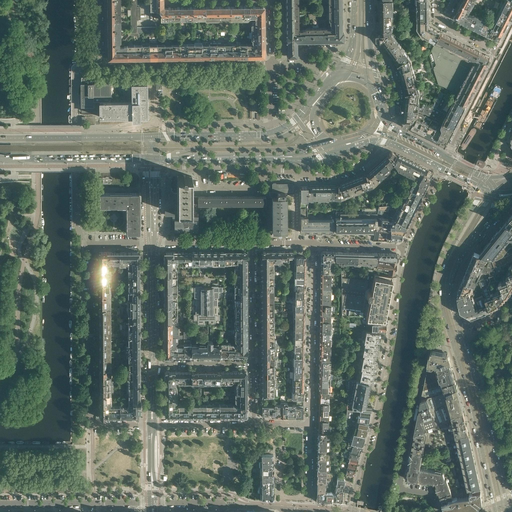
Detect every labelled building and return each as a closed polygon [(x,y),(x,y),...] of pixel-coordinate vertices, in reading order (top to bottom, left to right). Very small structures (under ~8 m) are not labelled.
[(140,19),(140,7),(137,7),(137,3),(136,0),(130,0),(131,1),(131,10),(131,13),(131,16),(131,28),(131,31),(131,33),(161,33),(161,30),(161,27),(137,27),(137,20),(140,19)] [(163,6),(163,3),(163,2),(163,0),(151,0),(151,10),(158,10),(159,10),(161,8),(161,7),(162,7),(163,6)] [(477,4),(475,3),(469,0),(462,0),(461,4),(470,9),(472,6),(473,6),(474,5),(476,6),(477,4)] [(509,20),(511,13),(511,0),(502,0),(496,13),(497,14),(509,20)] [(467,15),(470,9),(461,4),(457,11),(466,16),(467,15)] [(218,19),(218,7),(217,7),(217,6),(215,6),(214,7),(208,7),(208,6),(206,7),(205,7),(205,18),(205,19),(218,19)] [(230,19),(230,7),(229,6),(227,6),(227,7),(224,7),(221,7),(221,6),(219,6),(218,7),(218,19),(230,19)] [(243,19),(243,7),(242,7),(242,6),(240,6),(240,7),(234,7),(233,6),(231,6),(231,7),(230,7),(230,19),(243,19)] [(264,21),(264,10),(264,8),(263,6),(256,7),(256,16),(255,16),(255,17),(255,19),(254,19),(254,21),(253,21),(253,24),(252,24),(264,24),(264,23),(265,23),(265,21),(264,21)] [(341,18),(341,9),(342,9),(342,7),(341,7),(341,6),(329,6),(329,20),(330,21),(341,21),(342,20),(342,18),(341,18)] [(429,21),(429,10),(429,6),(418,6),(418,9),(417,9),(417,18),(418,18),(418,21),(429,21)] [(167,19),(167,8),(165,8),(163,9),(164,10),(162,10),(161,8),(159,10),(161,12),(161,15),(161,19),(168,19),(167,19)] [(465,23),(469,16),(467,15),(466,16),(457,11),(454,17),(465,23)] [(509,20),(497,14),(495,16),(497,17),(495,20),(506,26),(509,20)] [(473,27),(478,18),(474,16),(472,16),(470,15),(469,16),(465,23),(473,27)] [(480,30),(486,20),(482,18),(481,19),(478,18),(473,27),(480,30)] [(488,34),(492,26),(489,25),(489,23),(487,22),(488,21),(486,20),(480,30),(488,34)] [(504,29),(506,26),(495,20),(492,26),(503,32),(504,29)] [(342,31),(342,24),(342,22),(341,22),(341,21),(330,21),(331,24),(331,25),(331,29),(327,29),(327,41),(343,40),(343,31),(342,31)] [(428,39),(429,38),(434,29),(429,27),(429,21),(418,21),(418,26),(417,26),(417,28),(422,37),(423,37),(425,37),(428,39)] [(500,38),(503,32),(492,26),(488,34),(498,40),(499,38),(500,38)] [(299,34),(299,31),(297,31),(297,29),(287,29),(287,30),(286,30),(286,32),(287,33),(287,38),(295,38),(295,34),(299,34)] [(327,41),(327,29),(305,29),(305,30),(303,30),(302,31),(299,31),(299,34),(295,34),(295,38),(295,41),(296,41),(327,41)] [(435,43),(442,33),(434,29),(429,38),(432,40),(432,41),(435,43)] [(382,40),(391,33),(391,30),(382,31),(382,34),(377,35),(377,40),(382,40)] [(395,40),(392,36),(393,35),(392,33),(391,33),(382,40),(383,42),(386,46),(395,40)] [(466,105),(486,66),(487,64),(483,62),(476,59),(479,52),(442,33),(435,43),(429,54),(438,84),(453,91),(450,97),(455,100),(466,105)] [(296,47),(296,41),(295,41),(295,38),(287,38),(287,47),(296,47)] [(391,52),(400,45),(399,42),(397,44),(395,40),(386,46),(391,52)] [(194,57),(194,45),(194,44),(179,45),(179,46),(179,58),(194,57)] [(403,52),(401,48),(402,47),(400,45),(391,52),(395,58),(403,52)] [(264,56),(264,46),(254,47),(254,57),(261,57),(263,57),(263,56),(264,56)] [(297,55),(297,48),(296,47),(287,47),(287,55),(288,56),(296,56),(297,55)] [(119,58),(119,51),(108,51),(108,58),(110,58),(110,59),(112,59),(112,58),(119,58)] [(411,59),(408,55),(406,56),(403,52),(395,58),(398,62),(400,64),(411,59)] [(489,59),(489,57),(479,52),(476,59),(483,62),(487,64),(489,60),(489,59)] [(412,69),(410,64),(412,63),(411,59),(400,64),(400,66),(400,67),(401,71),(412,69)] [(415,75),(414,73),(413,73),(412,69),(401,71),(403,79),(415,75)] [(415,83),(414,79),(416,78),(415,75),(403,79),(405,86),(415,83)] [(108,94),(108,83),(94,84),(94,83),(93,82),(92,82),(92,77),(81,77),(81,106),(86,106),(86,107),(89,107),(89,106),(93,106),(93,104),(93,95),(108,94)] [(147,113),(147,90),(147,83),(143,83),(108,83),(108,94),(108,101),(99,102),(99,104),(99,117),(132,116),(132,113),(147,113)] [(420,92),(418,87),(417,88),(415,83),(405,86),(407,91),(408,93),(420,92)] [(419,102),(420,92),(408,93),(407,96),(406,101),(419,102)] [(436,108),(443,93),(440,92),(432,106),(436,108)] [(440,110),(447,96),(447,95),(443,93),(436,108),(440,110)] [(108,101),(108,94),(93,95),(93,104),(95,104),(95,102),(99,102),(108,101)] [(454,128),(463,111),(466,105),(455,100),(454,103),(453,103),(449,110),(450,111),(446,118),(445,118),(443,122),(444,123),(454,128)] [(419,110),(419,105),(418,105),(419,102),(406,101),(406,109),(419,110)] [(436,108),(432,106),(427,104),(423,111),(419,110),(406,109),(405,112),(418,114),(419,112),(422,112),(443,122),(445,118),(444,112),(440,110),(436,108)] [(417,132),(425,116),(420,114),(418,114),(405,112),(404,120),(402,125),(417,132)] [(430,139),(437,126),(439,123),(425,116),(417,132),(430,139)] [(445,146),(454,128),(444,123),(441,128),(437,126),(430,139),(445,146)] [(393,165),(396,159),(398,155),(390,151),(388,155),(386,157),(382,160),(389,168),(393,165)] [(399,169),(405,158),(398,155),(396,159),(393,165),(395,165),(395,166),(396,167),(396,168),(399,169)] [(406,173),(411,161),(405,158),(399,169),(406,173)] [(389,168),(382,160),(379,164),(377,165),(385,174),(387,172),(387,171),(390,168),(389,168)] [(412,176),(418,165),(411,161),(406,173),(412,176)] [(385,174),(377,165),(375,167),(371,170),(378,178),(382,175),(383,176),(385,174)] [(419,179),(425,168),(418,165),(412,176),(415,178),(416,177),(419,179)] [(425,186),(430,176),(432,172),(425,168),(419,179),(417,182),(425,186)] [(375,181),(378,178),(371,170),(367,174),(368,174),(366,176),(372,186),(376,183),(375,181)] [(198,204),(198,201),(198,197),(192,197),(191,176),(186,176),(186,175),(183,175),(183,176),(177,176),(177,194),(178,194),(178,197),(177,197),(177,210),(178,210),(178,220),(174,220),(174,231),(198,231),(198,220),(198,216),(191,216),(191,210),(192,210),(192,204),(198,204)] [(372,186),(366,176),(364,176),(359,178),(363,188),(367,186),(368,188),(372,186)] [(363,188),(359,178),(352,181),(356,192),(359,191),(358,189),(363,188)] [(356,192),(352,181),(345,183),(349,193),(353,192),(354,193),(356,192)] [(425,186),(417,182),(415,181),(413,182),(410,189),(411,189),(421,194),(425,186)] [(292,192),(292,183),(272,183),(272,192),(277,192),(284,192),(292,192)] [(349,193),(345,183),(340,185),(340,186),(338,187),(340,198),(345,197),(344,195),(349,193)] [(313,200),(313,197),(315,197),(315,186),(300,186),(300,208),(307,208),(307,200),(313,200)] [(340,198),(338,187),(335,187),(335,186),(330,186),(330,197),(335,197),(336,198),(340,198)] [(418,200),(421,194),(411,189),(410,192),(409,191),(407,195),(418,200)] [(281,231),(287,231),(287,196),(284,196),(284,192),(277,192),(277,196),(272,196),(272,231),(278,231),(278,232),(277,233),(278,234),(280,234),(281,233),(281,232),(281,231)] [(139,232),(139,204),(139,193),(100,193),(100,207),(115,207),(116,207),(118,207),(119,208),(120,208),(121,209),(122,210),(123,211),(124,212),(124,213),(125,214),(125,215),(125,216),(125,217),(125,232),(139,232)] [(409,218),(418,200),(407,195),(405,198),(406,199),(405,201),(404,201),(401,207),(402,207),(401,210),(400,209),(398,213),(409,218)] [(390,209),(391,207),(392,205),(378,206),(378,212),(376,227),(376,229),(402,232),(406,225),(387,215),(389,211),(390,209)] [(333,221),(325,221),(317,221),(316,221),(309,221),(309,220),(307,220),(307,216),(307,208),(300,208),(300,217),(300,227),(300,232),(309,232),(333,232),(333,226),(333,221)] [(376,227),(378,212),(335,212),(335,232),(372,232),(372,228),(373,228),(373,227),(376,227)] [(408,220),(409,218),(398,213),(396,216),(397,217),(396,220),(406,225),(408,220)] [(511,261),(511,244),(509,237),(511,233),(511,226),(506,222),(479,255),(491,259),(491,260),(493,264),(495,269),(501,266),(511,261)] [(386,238),(387,231),(375,230),(374,238),(378,238),(378,237),(386,238)] [(402,233),(387,231),(386,238),(385,241),(392,241),(393,239),(401,240),(402,233)] [(293,257),(293,251),(281,252),(281,260),(282,260),(289,260),(289,257),(293,257)] [(113,262),(113,252),(99,252),(99,266),(109,265),(109,264),(109,263),(111,261),(111,262),(113,262)] [(139,261),(139,252),(127,252),(127,259),(132,259),(132,261),(139,261)] [(177,259),(177,252),(164,252),(164,260),(172,260),(172,259),(177,259)] [(211,263),(211,252),(198,252),(198,263),(211,263)] [(343,264),(343,252),(334,252),(335,259),(335,260),(338,260),(338,262),(339,263),(340,263),(340,264),(343,264)] [(491,259),(479,255),(474,252),(471,259),(488,267),(491,259)] [(139,268),(139,261),(132,261),(132,259),(127,259),(127,263),(129,263),(129,268),(139,268)] [(175,267),(175,263),(177,263),(177,259),(172,259),(172,260),(164,260),(164,268),(175,268),(175,267)] [(394,275),(396,263),(397,260),(384,259),(384,262),(377,261),(376,268),(389,270),(388,274),(394,275)] [(488,267),(471,259),(468,266),(479,271),(481,272),(482,270),(485,271),(485,270),(486,270),(488,267)] [(476,278),(479,271),(468,266),(465,273),(476,278)] [(493,294),(490,286),(491,284),(498,281),(495,275),(504,272),(501,266),(495,269),(496,273),(493,274),(490,276),(486,277),(478,281),(479,284),(480,287),(483,294),(490,310),(493,309),(496,308),(496,307),(498,306),(498,305),(493,294)] [(384,318),(392,276),(389,276),(386,276),(386,275),(383,275),(380,275),(377,274),(370,273),(370,274),(341,271),(342,316),(367,317),(384,318)] [(473,285),(476,278),(465,273),(462,280),(473,285)] [(473,290),(472,287),(473,285),(462,280),(457,292),(458,296),(471,291),(473,290)] [(511,290),(508,281),(502,283),(501,281),(498,283),(499,285),(505,298),(507,297),(509,295),(511,290)] [(505,298),(499,285),(497,286),(499,291),(493,294),(498,305),(501,304),(501,303),(503,302),(503,301),(505,300),(505,298)] [(213,315),(213,298),(219,298),(219,287),(218,286),(212,286),(211,287),(202,287),(201,286),(195,286),(194,287),(194,298),(200,298),(200,315),(213,315)] [(474,298),(482,295),(479,288),(478,288),(476,289),(473,290),(471,291),(458,296),(459,304),(474,298)] [(474,298),(459,304),(460,310),(460,311),(461,312),(471,317),(471,318),(490,310),(483,294),(482,295),(474,298)] [(139,330),(139,322),(129,322),(129,325),(128,325),(128,330),(139,330)] [(386,331),(386,327),(386,325),(366,324),(350,323),(350,328),(355,328),(366,329),(366,327),(371,327),(371,328),(375,328),(375,331),(386,331)] [(139,338),(139,330),(128,330),(128,335),(129,335),(129,338),(139,338)] [(377,339),(379,333),(366,330),(363,330),(362,336),(364,337),(377,339)] [(139,346),(139,338),(129,338),(129,341),(128,341),(128,346),(139,346)] [(220,355),(220,344),(212,344),(212,341),(207,341),(191,341),(191,344),(191,355),(220,355)] [(376,344),(363,342),(362,341),(360,348),(363,349),(376,351),(377,345),(376,344)] [(140,354),(139,346),(128,346),(128,351),(129,351),(129,354),(140,354)] [(375,357),(376,352),(376,351),(363,349),(362,354),(364,355),(363,356),(374,358),(374,357),(375,357)] [(450,361),(450,359),(449,355),(448,355),(448,353),(431,350),(430,354),(429,354),(428,362),(427,369),(437,366),(450,361)] [(140,362),(140,354),(129,354),(129,357),(128,357),(128,362),(140,362)] [(373,371),(376,359),(374,358),(363,356),(362,362),(359,362),(358,368),(361,369),(373,371)] [(453,373),(452,366),(450,361),(437,366),(438,371),(439,375),(438,375),(439,378),(453,373)] [(140,409),(140,362),(128,362),(128,367),(130,367),(130,370),(130,373),(128,373),(128,383),(130,383),(130,386),(127,386),(127,389),(128,389),(128,399),(130,399),(130,405),(128,405),(128,407),(127,408),(127,409),(138,409),(140,409)] [(436,376),(435,372),(438,371),(437,366),(427,369),(427,370),(426,374),(426,375),(425,379),(436,376)] [(372,383),(374,374),(374,371),(373,371),(361,369),(360,374),(357,373),(356,380),(369,383),(372,383)] [(177,381),(177,371),(166,371),(165,372),(165,385),(175,385),(175,384),(175,381),(177,381)] [(220,382),(220,371),(217,371),(217,372),(207,372),(207,371),(203,371),(203,372),(194,372),(194,371),(191,371),(191,382),(191,383),(220,383),(220,382)] [(247,381),(247,372),(246,371),(233,371),(233,382),(235,382),(235,381),(237,381),(247,381)] [(455,380),(453,373),(439,378),(440,380),(441,380),(442,384),(455,380)] [(424,384),(437,380),(436,376),(425,379),(425,380),(424,384)] [(369,383),(356,380),(345,379),(347,404),(347,405),(364,406),(369,383)] [(442,393),(457,387),(455,380),(442,384),(440,385),(423,390),(421,399),(442,393)] [(423,390),(440,385),(438,380),(437,380),(424,384),(424,385),(423,389),(423,390)] [(451,416),(463,411),(463,410),(463,411),(462,406),(461,402),(461,401),(460,397),(459,397),(458,393),(458,392),(457,388),(457,387),(442,393),(421,399),(414,433),(415,433),(452,420),(451,416)] [(179,416),(179,405),(175,406),(175,403),(176,402),(176,399),(165,399),(165,415),(166,417),(179,416)] [(303,417),(303,399),(295,399),(295,405),(295,407),(295,417),(303,417)] [(351,420),(352,411),(357,411),(370,412),(371,407),(364,406),(347,405),(347,409),(345,418),(351,420)] [(108,417),(108,406),(100,406),(100,417),(108,417)] [(247,415),(247,406),(237,406),(233,406),(233,416),(246,416),(247,415)] [(138,417),(138,409),(127,409),(127,408),(126,407),(124,407),(120,407),(120,417),(138,417)] [(468,433),(466,424),(463,411),(451,416),(452,420),(415,433),(414,433),(411,450),(423,452),(447,446),(446,440),(446,439),(457,435),(468,433)] [(368,423),(351,420),(345,418),(345,422),(356,425),(367,428),(368,423)] [(365,435),(367,428),(356,425),(345,422),(343,432),(347,433),(349,427),(354,428),(353,432),(365,435)] [(330,440),(330,438),(329,438),(329,437),(331,437),(331,433),(329,433),(329,432),(328,432),(318,432),(317,432),(317,444),(329,445),(329,444),(330,444),(330,440),(329,440),(330,440)] [(362,445),(364,437),(347,433),(343,432),(342,440),(362,445)] [(471,446),(468,433),(457,435),(460,449),(471,446)] [(362,445),(342,440),(342,442),(353,445),(352,447),(361,449),(362,445)] [(329,452),(329,450),(330,450),(330,446),(329,446),(329,445),(317,444),(317,457),(329,457),(329,456),(330,456),(330,452),(329,452)] [(360,454),(361,449),(352,447),(346,445),(346,447),(347,447),(347,448),(351,449),(350,452),(360,454)] [(474,460),(471,446),(460,449),(463,462),(474,460)] [(360,454),(350,452),(341,449),(341,451),(340,455),(349,458),(349,457),(358,460),(360,454)] [(420,469),(423,454),(423,452),(411,450),(410,454),(411,454),(410,460),(409,459),(408,468),(407,474),(406,474),(406,478),(418,481),(420,469)] [(329,465),(329,462),(330,462),(330,458),(329,458),(329,457),(317,457),(317,470),(328,470),(329,469),(330,469),(330,465),(329,465)] [(477,473),(474,460),(463,462),(466,475),(477,473)] [(355,471),(347,469),(348,463),(346,463),(341,461),(340,461),(339,468),(343,473),(345,474),(354,476),(355,471)] [(433,482),(435,472),(420,469),(418,481),(422,481),(427,482),(432,483),(432,482),(433,482)] [(445,479),(443,473),(441,473),(441,471),(435,470),(435,472),(433,482),(435,482),(435,483),(445,479)] [(480,487),(477,473),(466,475),(468,489),(472,488),(473,488),(475,488),(480,487)] [(343,490),(345,480),(344,479),(337,478),(336,489),(343,490)] [(451,493),(449,486),(446,479),(445,479),(435,483),(436,487),(437,487),(439,492),(438,493),(440,497),(447,495),(451,493)] [(325,492),(325,482),(316,482),(316,492),(325,492)] [(342,502),(343,490),(336,489),(335,493),(335,494),(335,501),(342,502)] [(443,505),(444,511),(445,511),(450,511),(453,511),(475,508),(477,508),(478,508),(482,502),(481,491),(469,493),(470,498),(452,500),(451,493),(447,495),(440,497),(442,503),(443,505)] [(326,501),(326,492),(325,492),(316,492),(316,501),(326,501)] [(335,501),(335,494),(335,493),(335,494),(332,493),(332,492),(326,492),(326,501),(335,501)]
